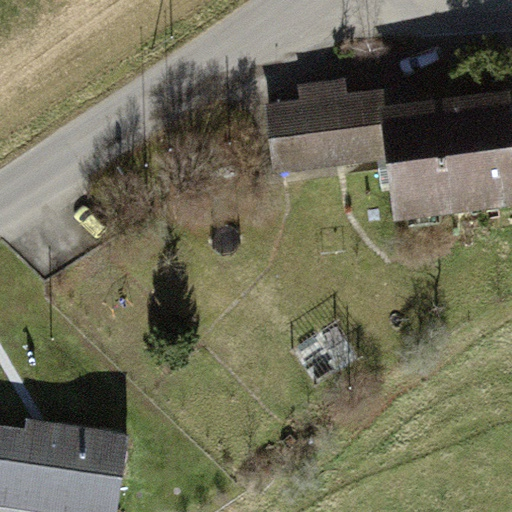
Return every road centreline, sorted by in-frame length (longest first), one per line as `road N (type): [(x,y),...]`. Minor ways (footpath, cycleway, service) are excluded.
road 1 (tertiary): [(325,9),(0,218)]
road 2 (residential): [(325,9),(511,9)]
